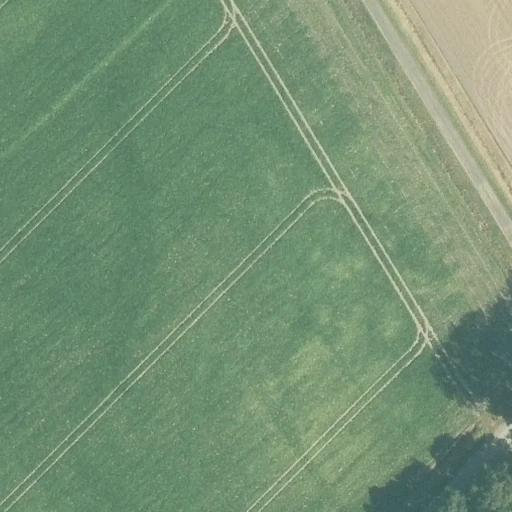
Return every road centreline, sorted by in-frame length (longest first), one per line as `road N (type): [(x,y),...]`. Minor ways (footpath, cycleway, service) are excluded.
road 1 (track): [(511,236),(367,0)]
road 2 (unclassified): [(421,511),(511,421)]
